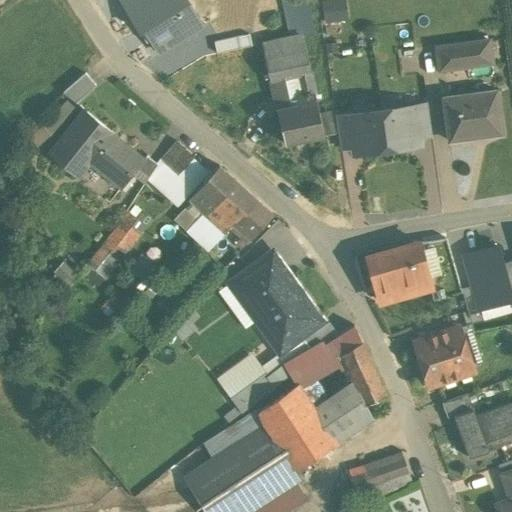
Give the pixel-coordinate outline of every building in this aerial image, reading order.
[(120,0),(140,32),(144,29),(158,52),(203,25),(187,0),(120,0)] [(309,0),(291,0),(285,1),(293,39),(305,36),(305,37),(317,35),(309,0)] [(328,23),(352,18),(348,0),(330,0),(324,1),(328,23)] [(249,35),(214,42),(217,53),(251,46),(249,35)] [(284,40),(264,45),(264,46),(272,80),(286,77),(299,74),(313,72),(305,37),(305,36),(293,39),(284,40)] [(491,41),(439,48),(442,70),(494,63),(491,41)] [(299,74),(304,98),(301,98),(303,106),(305,106),(318,95),(313,72),(299,74)] [(76,103),(95,85),(85,74),(64,92),(76,103)] [(286,77),(272,80),(279,111),(294,108),(286,77)] [(499,91),(446,98),(452,141),(505,134),(499,91)] [(294,108),(279,111),(287,144),(326,136),(322,114),(318,95),(305,106),(294,108)] [(429,104),(417,106),(421,138),(434,136),(429,104)] [(417,106),(384,110),(389,150),(422,145),(421,138),(417,106)] [(144,158),(84,110),(49,154),(77,178),(89,163),(121,189),(132,174),(145,159),(144,158)] [(384,110),(351,115),(355,147),(356,155),(389,150),(384,110)] [(337,111),(322,114),(326,136),(340,133),(338,117),(337,111)] [(351,115),(338,117),(340,133),(340,134),(343,149),(355,147),(351,115)] [(26,141),(32,148),(49,134),(43,126),(26,141)] [(176,141),(160,159),(178,175),(194,157),(176,141)] [(157,164),(147,156),(144,158),(145,159),(132,174),(144,184),(157,164)] [(273,215),(218,167),(189,199),(204,214),(229,229),(234,223),(245,233),(251,239),(273,215)] [(145,225),(127,211),(120,219),(122,221),(140,233),(145,225)] [(229,229),(204,214),(188,232),(208,251),(229,229)] [(122,221),(103,246),(116,261),(118,263),(140,233),(122,221)] [(251,239),(245,233),(235,244),(241,250),(251,239)] [(447,239),(419,243),(424,267),(425,266),(427,276),(434,275),(436,284),(458,277),(447,239)] [(411,245),(368,257),(378,292),(395,287),(398,297),(422,290),(420,278),(427,276),(425,266),(424,267),(419,243),(411,245)] [(116,261),(103,246),(88,265),(103,276),(116,261)] [(497,246),(464,256),(479,309),(511,300),(511,299),(511,296),(502,263),(497,246)] [(141,252),(130,266),(146,280),(158,265),(141,252)] [(301,337),(323,321),(323,320),(275,255),(262,265),(260,262),(230,283),(257,319),(261,316),(285,349),(301,337)] [(511,260),(502,263),(511,296),(511,299),(511,300),(511,303),(511,260)] [(151,281),(140,295),(151,300),(160,289),(151,281)] [(323,321),(301,337),(310,349),(323,341),(325,346),(339,335),(326,318),(323,320),(323,321)] [(339,335),(325,346),(323,341),(310,349),(288,362),(286,363),(299,383),(299,384),(302,388),(314,381),(310,374),(336,359),(344,353),(363,342),(355,324),(339,335)] [(458,328),(416,342),(430,386),(473,372),(458,328)] [(387,395),(363,342),(344,353),(357,383),(367,405),(368,404),(387,395)] [(240,416),(273,389),(259,373),(227,399),(240,416)] [(299,383),(259,411),(267,422),(298,470),(337,443),(316,410),(302,388),(299,384),(299,383)] [(357,383),(316,410),(337,443),(374,418),(368,404),(367,405),(357,383)] [(468,394),(443,403),(448,419),(454,417),(474,410),(468,394)] [(474,410),(454,417),(469,458),(503,446),(500,438),(511,434),(511,402),(476,415),(474,410)] [(267,422),(184,476),(207,511),(251,511),(303,478),(298,470),(267,422)] [(460,456),(448,431),(434,437),(446,462),(460,456)] [(403,450),(350,468),(356,489),(410,471),(403,450)] [(511,511),(511,470),(502,475),(510,499),(495,504),(497,511),(511,511)]
